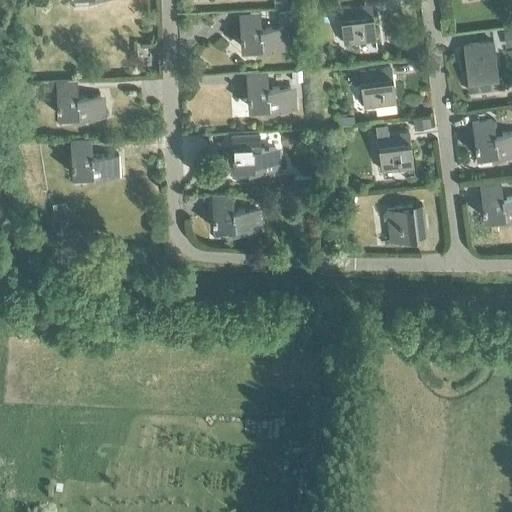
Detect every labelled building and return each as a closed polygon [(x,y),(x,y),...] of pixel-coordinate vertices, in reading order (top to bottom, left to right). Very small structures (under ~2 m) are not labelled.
[(339,7),(343,43),(375,39),(372,13),(350,16),(349,6),(339,7)] [(288,10),(277,11),(278,20),(288,20),(288,10)] [(255,45),(255,50),(288,49),(287,40),(283,40),(283,27),(260,28),(260,24),(239,25),(239,46),(255,45)] [(463,43),(469,92),(501,88),(493,39),(478,42),(477,39),(468,40),(468,43),(463,43)] [(368,69),(358,70),(363,106),(395,102),(390,66),(368,69)] [(298,71),(291,71),(292,82),(300,82),(301,82),(301,71),(298,71)] [(246,85),(247,106),(262,106),(262,110),(295,109),(294,100),(290,100),(289,87),(267,88),(267,84),(246,85)] [(56,114),(71,113),(72,118),(104,117),(104,108),(100,108),(99,95),(77,96),(77,92),(55,93),(56,114)] [(351,115),(337,116),(338,120),(338,124),(352,123),(351,115)] [(428,115),(413,117),(414,128),(430,126),(428,115)] [(471,122),(475,154),(490,152),(491,157),(511,154),(511,132),(494,135),(492,120),(471,122)] [(374,124),(380,170),(413,167),(408,131),(388,133),(386,123),(374,124)] [(259,135),(230,136),(230,146),(231,167),(247,166),(247,171),(280,170),(279,161),(275,161),(274,148),(259,149),(259,135)] [(86,172),(86,177),(119,176),(118,168),(114,168),(113,154),(91,155),(90,140),(69,141),(71,173),(86,172)] [(313,181),(301,182),(302,189),(314,189),(315,189),(314,181),(313,181)] [(479,185),(480,196),(483,218),(498,216),(498,220),(511,218),(511,196),(501,198),(500,182),(479,185)] [(314,189),(302,189),(302,202),(315,202),(315,197),(315,189),(314,189)] [(385,208),(389,240),(415,237),(413,215),(423,214),(421,204),(385,208)] [(211,206),(212,227),(227,227),(227,232),(260,231),(260,222),(255,222),(255,209),(233,210),(232,206),(211,206)] [(58,211),(49,219),(57,228),(66,219),(58,211)]
